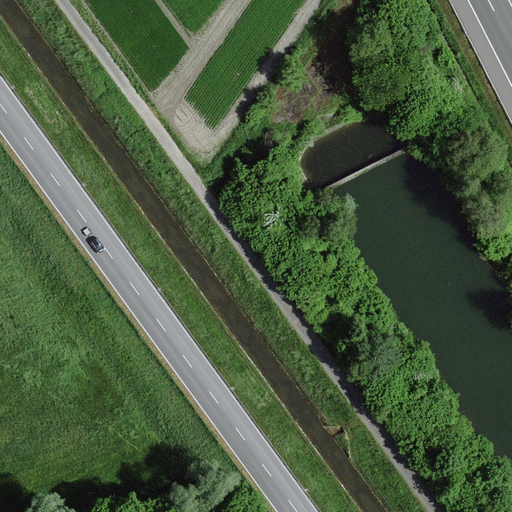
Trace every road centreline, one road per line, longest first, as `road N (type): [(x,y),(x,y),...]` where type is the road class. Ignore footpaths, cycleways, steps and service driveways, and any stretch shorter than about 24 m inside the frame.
road 1 (track): [(431,511),(63,0)]
road 2 (tertiary): [(0,111),(288,511)]
